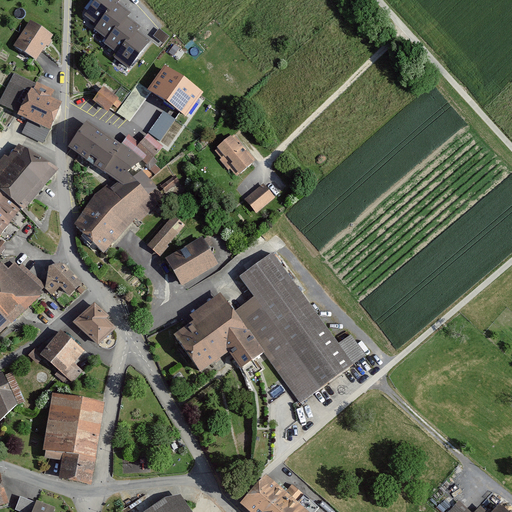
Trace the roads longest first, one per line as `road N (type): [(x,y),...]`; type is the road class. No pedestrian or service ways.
road 1 (residential): [(511,264),(325,422),(220,498)]
road 2 (residential): [(67,0),(66,219),(70,251),(98,292)]
road 3 (residential): [(377,0),(511,147)]
road 4 (track): [(511,500),(375,380)]
road 5 (residential): [(131,327),(207,481)]
road 6 (residential): [(98,492),(131,327)]
road 7 (residential): [(98,292),(0,366)]
